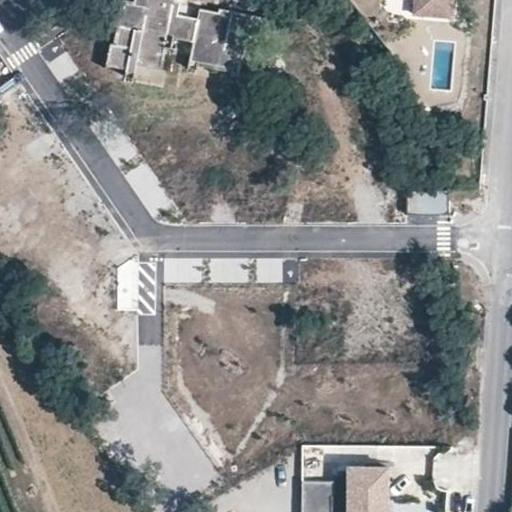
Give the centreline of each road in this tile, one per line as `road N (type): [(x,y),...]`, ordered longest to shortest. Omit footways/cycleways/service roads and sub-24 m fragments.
road 1 (residential): [(508,243),(151,242),(7,24),(7,0)]
road 2 (residential): [(489,511),(508,243)]
